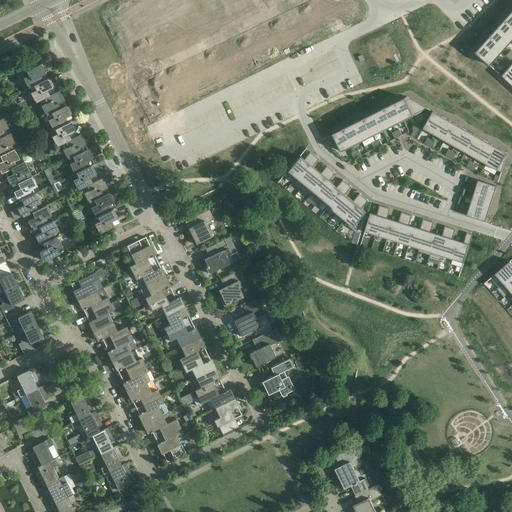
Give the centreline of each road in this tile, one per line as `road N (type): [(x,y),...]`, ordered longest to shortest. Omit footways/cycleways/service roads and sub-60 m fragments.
road 1 (residential): [(67,339),(77,340),(149,475),(260,420),(157,221)]
road 2 (residential): [(337,40),(165,123),(180,154),(293,99)]
road 3 (residential): [(157,221),(48,2)]
road 4 (residential): [(358,180),(405,157),(456,185),(446,216)]
road 5 (residential): [(36,281),(157,221)]
